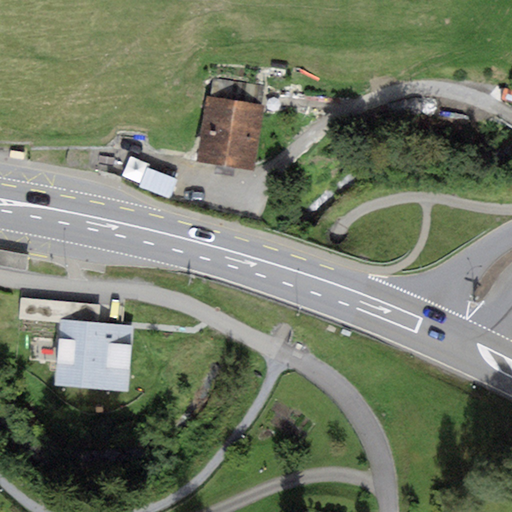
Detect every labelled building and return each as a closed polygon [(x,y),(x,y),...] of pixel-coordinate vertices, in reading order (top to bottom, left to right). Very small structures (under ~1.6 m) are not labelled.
[(210,97),(207,97),(197,162),(255,171),(265,105),(261,104),(264,87),(213,79),(210,97)] [(24,153),(10,151),(9,160),(23,162),(24,153)] [(28,257),(0,251),(0,266),(25,271),(28,257)] [(60,319),(99,323),(100,304),(20,298),(18,319),(60,323),(60,319)] [(99,323),(60,319),(60,323),(54,384),(126,390),(132,326),(99,323)]
